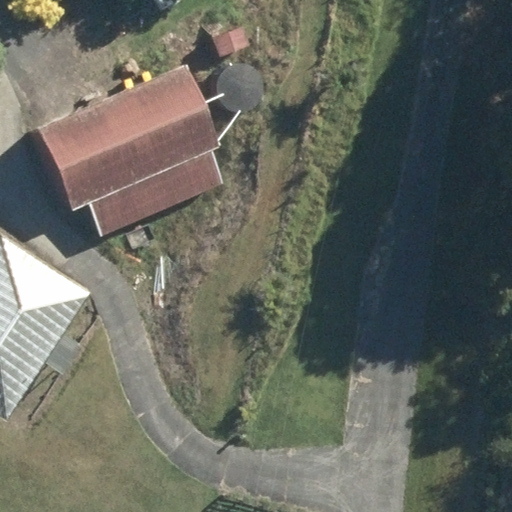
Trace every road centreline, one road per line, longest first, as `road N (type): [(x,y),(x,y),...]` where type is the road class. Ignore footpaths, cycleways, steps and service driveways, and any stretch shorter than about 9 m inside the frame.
road 1 (track): [(0,95),(2,169),(54,228),(115,262),(204,455),(270,492),(369,501)]
road 2 (track): [(369,511),(435,0)]
